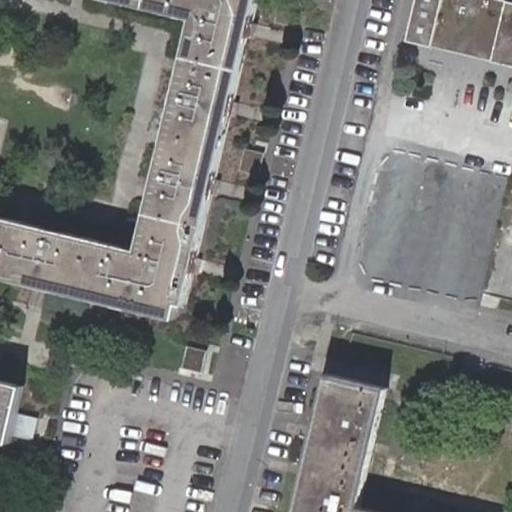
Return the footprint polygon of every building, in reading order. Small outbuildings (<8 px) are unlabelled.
[(111,0),(190,18),(136,251),(0,218),(0,280),(174,322),(179,302),(185,304),(255,0),(111,0)] [(511,54),(511,0),(418,0),(411,30),(511,54)] [(511,54),(411,30),(408,40),(511,64),(511,54)] [(388,511),(361,505),(389,385),(339,373),(331,370),(296,511),(388,511)] [(0,380),(0,444),(11,448),(26,387),(0,380)]
